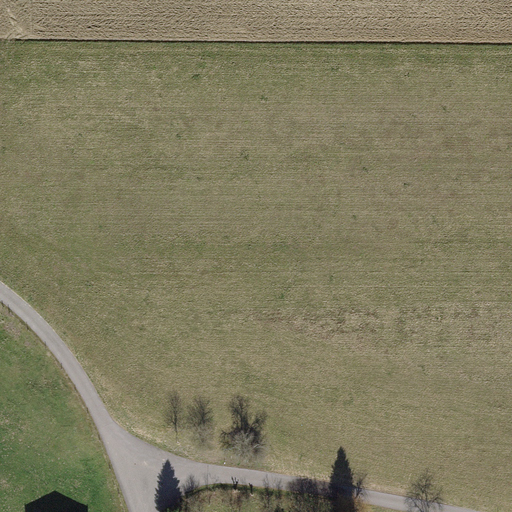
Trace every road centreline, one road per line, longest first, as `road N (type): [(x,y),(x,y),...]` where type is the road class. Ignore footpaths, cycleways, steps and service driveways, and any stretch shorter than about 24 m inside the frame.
road 1 (unclassified): [(438,511),(255,478),(130,472)]
road 2 (unclassified): [(130,472),(54,340),(0,289)]
